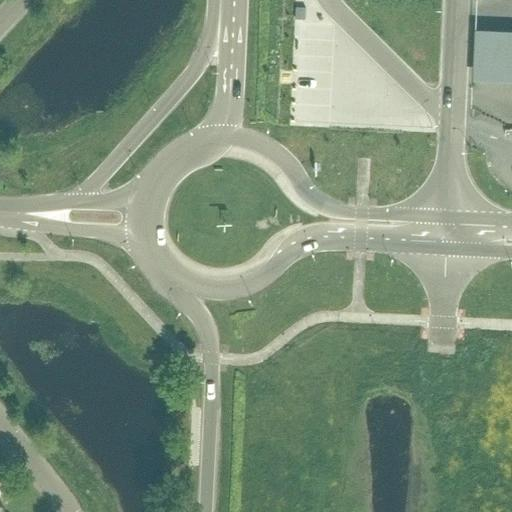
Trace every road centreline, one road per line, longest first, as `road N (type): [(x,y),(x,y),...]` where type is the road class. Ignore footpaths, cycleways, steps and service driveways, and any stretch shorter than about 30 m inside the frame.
road 1 (secondary): [(177,285),(236,291),(316,238),(444,243)]
road 2 (secondary): [(229,0),(188,79),(67,210)]
road 3 (secondary): [(446,215),(327,209),(263,145),(226,139)]
road 4 (secondary): [(177,285),(210,345),(203,511)]
road 5 (unclassified): [(446,215),(456,0)]
road 6 (secondary): [(233,0),(226,139)]
road 7 (secondary): [(226,139),(187,146),(166,160),(148,183),(143,210)]
